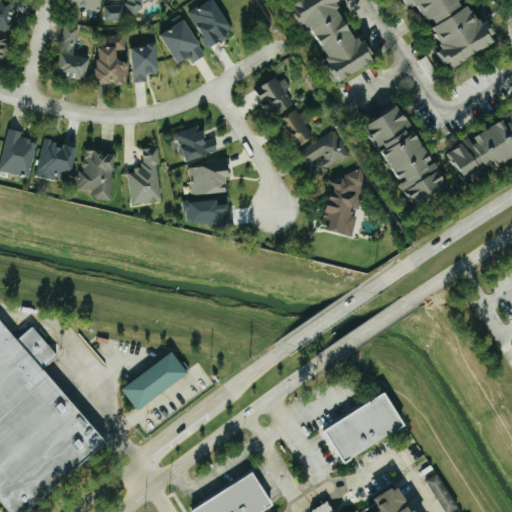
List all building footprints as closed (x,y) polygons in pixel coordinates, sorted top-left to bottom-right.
[(0,0),(0,30),(11,33),(18,4),(0,0)] [(104,0),(72,0),(72,8),(103,12),(104,0)] [(159,0),(129,0),(130,1),(127,3),(133,15),(159,0)] [(214,49),(238,33),(217,0),(211,0),(191,13),(214,49)] [(382,61),(370,39),(364,43),(340,0),(304,0),(296,5),(310,30),(316,27),(346,81),(382,61)] [(503,42),(492,21),(485,25),(474,4),(471,6),(467,0),(418,0),(433,29),(435,27),(456,67),(503,42)] [(106,21),(126,20),(125,5),(105,7),(106,21)] [(192,58),(195,63),(208,56),(188,20),(164,33),(180,64),(192,58)] [(75,55),(80,28),(66,26),(57,73),(88,79),(92,58),(75,55)] [(0,67),(5,68),(9,35),(0,34),(0,67)] [(130,61),(120,62),(120,51),(127,50),(126,35),(111,36),(112,47),(100,48),(101,85),(131,84),(130,61)] [(149,82),(149,75),(161,74),(159,45),(134,47),(136,83),(149,82)] [(275,116),(297,107),(285,78),(263,87),(275,116)] [(454,187),(418,128),(417,129),(404,106),(371,126),(384,148),(386,147),(406,182),(403,184),(418,208),(454,187)] [(302,108),(285,118),(302,147),(316,138),(308,125),(311,122),(302,108)] [(511,160),(511,114),(510,116),(511,118),(477,139),(476,137),(454,150),(473,183),(511,160)] [(188,162),(220,152),(216,139),(208,141),(203,125),(179,132),(188,162)] [(0,171),(31,178),(39,142),(22,138),(24,132),(10,129),(0,171)] [(352,157),(338,131),(302,150),(317,176),(352,157)] [(38,177),(72,183),(79,147),(45,140),(38,177)] [(165,202),(158,147),(142,149),(145,170),(129,172),(134,205),(165,202)] [(116,153),(86,151),(84,172),(79,171),(78,190),(96,191),(95,199),(114,201),(116,153)] [(193,195),(230,193),(229,178),(233,177),(232,165),(192,167),(193,195)] [(354,236),(358,223),(353,211),(364,207),(370,184),(364,169),(335,181),(337,186),(328,220),(333,221),(331,230),(354,236)] [(19,511),(102,441),(41,371),(59,355),(34,326),(15,343),(0,325),(0,511),(19,511)] [(124,389),(139,411),(191,374),(175,352),(124,389)] [(329,429),(347,461),(409,427),(391,394),(329,429)] [(197,509),(199,511),(268,511),(277,507),(258,474),(197,509)] [(444,511),(452,511),(459,509),(442,474),(430,479),(444,511)] [(424,511),(421,504),(413,502),(404,487),(381,499),(387,511),(424,511)]
